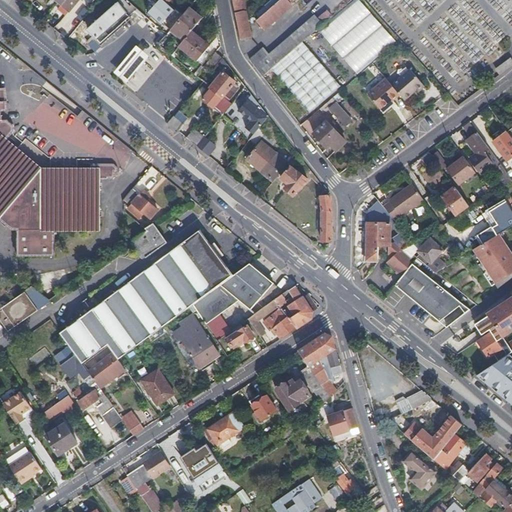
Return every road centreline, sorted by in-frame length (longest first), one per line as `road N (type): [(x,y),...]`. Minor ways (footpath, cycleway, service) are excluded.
road 1 (primary): [(0,19),(350,309)]
road 2 (primary): [(338,273),(0,2)]
road 3 (residential): [(350,309),(35,511)]
road 4 (unknown): [(0,342),(221,201)]
road 5 (residential): [(221,0),(244,72),(344,202)]
road 6 (primary): [(511,421),(338,273)]
road 7 (residential): [(350,309),(341,332),(396,511)]
road 8 (residential): [(511,76),(344,202)]
road 9 (primary): [(350,309),(511,441)]
